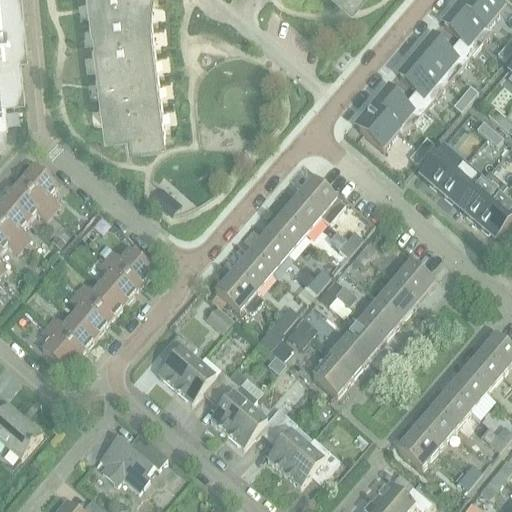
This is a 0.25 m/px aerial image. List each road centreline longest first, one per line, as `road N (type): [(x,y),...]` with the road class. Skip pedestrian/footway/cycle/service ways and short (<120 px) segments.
road 1 (residential): [(511,304),(312,132)]
road 2 (residential): [(42,139),(188,265)]
road 3 (residential): [(256,511),(111,387)]
road 4 (residential): [(188,265),(312,132)]
road 5 (residential): [(312,132),(428,0)]
road 6 (residential): [(29,511),(107,424),(111,387)]
road 7 (residential): [(103,380),(176,293),(188,265)]
road 8 (residential): [(31,0),(42,139)]
road 9 (residential): [(0,354),(52,400),(83,402),(103,380)]
